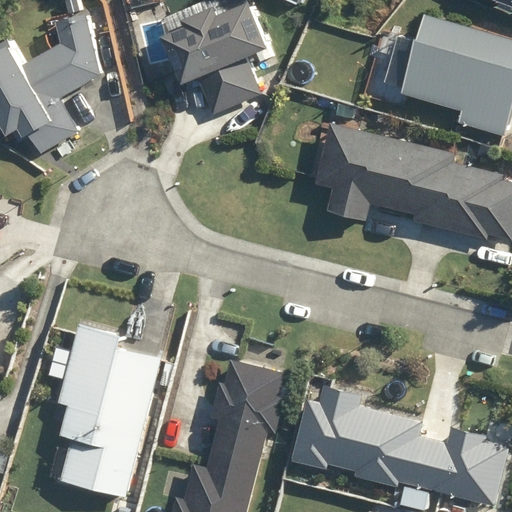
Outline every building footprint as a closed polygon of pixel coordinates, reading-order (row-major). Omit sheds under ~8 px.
[(178,33),(197,81),(207,78),(221,113),(271,93),(280,97),(286,81),(273,76),(269,86),(257,57),(284,46),(265,0),(263,0),(235,12),(231,4),(199,17),(201,24),(178,33)] [(0,95),(7,107),(1,110),(11,128),(18,124),(23,133),(35,126),(50,152),(88,130),(69,97),(110,74),(98,12),(65,20),(70,42),(35,61),(25,43),(22,45),(18,38),(0,47),(0,95)] [(511,35),(437,13),(412,91),(470,109),(467,120),(511,134),(511,35)] [(463,151),(342,120),(327,182),(343,187),(338,209),(377,219),(381,202),(424,212),(422,219),(496,238),(497,232),(511,236),(511,178),(510,178),(511,173),(461,161),(463,151)] [(71,479),(136,495),(171,357),(132,347),(135,334),(89,323),(69,401),(79,404),(72,434),(82,436),(71,479)] [(180,511),(253,511),(275,428),(284,430),(293,395),(288,394),(294,371),(240,358),(234,382),(230,381),(221,416),(228,417),(216,466),(202,462),(194,497),(185,495),(180,511)] [(328,398),(317,395),(301,457),(335,466),(337,460),(364,467),(363,473),(405,484),(407,479),(502,503),(511,462),(511,442),(492,438),(494,432),(460,423),(456,440),(427,433),(430,418),(367,402),(370,391),(333,381),(328,398)] [(23,437),(8,433),(0,464),(0,470),(13,474),(23,437)]
